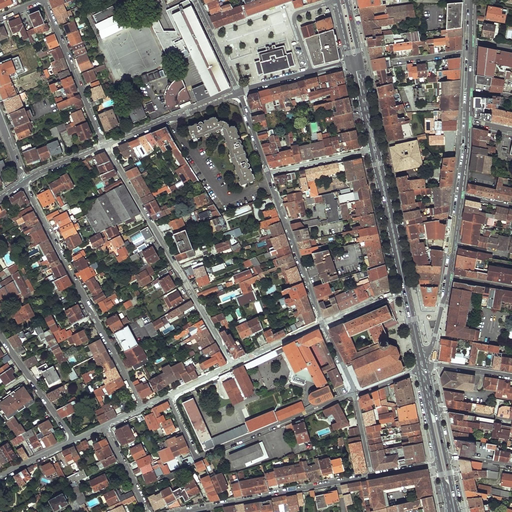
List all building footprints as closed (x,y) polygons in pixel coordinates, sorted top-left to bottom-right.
[(0,0),(0,9),(9,5),(6,0),(0,0)] [(50,0),(52,4),(53,9),(63,4),(62,0),(50,0)] [(63,4),(53,9),(55,13),(57,17),(67,12),(65,6),(66,5),(67,6),(69,5),(69,4),(76,1),(75,0),(74,0),(68,2),(63,4)] [(117,0),(119,3),(95,15),(98,22),(95,23),(103,39),(127,27),(119,10),(138,0),(117,0)] [(218,1),(209,5),(213,16),(233,8),(228,0),(226,0),(229,5),(221,8),(218,1)] [(255,0),(246,3),(243,5),(247,18),(293,0),(255,0)] [(357,0),(360,8),(384,5),(382,0),(357,0)] [(447,4),(446,30),(462,28),(462,16),(463,2),(447,4)] [(363,22),(390,19),(386,5),(386,4),(384,5),(360,8),(361,16),(363,22)] [(386,5),(390,19),(394,18),(398,18),(408,17),(406,6),(391,7),(391,4),(386,5)] [(192,5),(173,15),(180,31),(189,49),(205,84),(192,89),(198,102),(211,97),(231,87),(192,5)] [(247,18),(243,5),(233,8),(213,16),(210,17),(215,30),(247,18)] [(406,6),(408,17),(415,16),(414,5),(406,6)] [(488,6),(486,19),(504,22),(506,15),(502,15),(503,9),(500,8),(500,7),(497,7),(497,8),(488,6)] [(40,11),(30,15),(36,28),(45,24),(40,11)] [(67,12),(57,17),(58,21),(60,25),(70,21),(68,16),(71,15),(70,11),(67,12)] [(16,20),(9,23),(13,33),(22,29),(25,39),(29,37),(26,32),(19,14),(15,16),(16,20)] [(173,56),(175,60),(188,54),(186,50),(189,49),(180,31),(165,30),(158,17),(149,17),(168,58),(173,56)] [(331,18),(301,27),(305,38),(333,29),(331,18)] [(365,31),(366,37),(390,34),(390,31),(382,32),(381,28),(376,29),(376,26),(394,24),(394,22),(394,18),(390,19),(363,22),(365,31)] [(484,26),(482,36),(493,38),(492,41),(495,41),(498,25),(499,24),(495,23),(494,25),(485,23),(485,21),(483,21),(477,20),(477,24),(484,26)] [(74,21),(64,25),(68,35),(78,31),(74,21)] [(45,24),(36,28),(31,30),(32,34),(38,31),(40,34),(50,29),(47,23),(45,24)] [(8,37),(4,26),(0,28),(0,40),(8,37)] [(443,32),(443,33),(448,33),(448,37),(461,36),(462,31),(462,28),(446,30),(441,30),(441,32),(443,32)] [(333,29),(305,38),(314,66),(323,64),(340,60),(333,29)] [(78,31),(68,35),(73,46),(83,42),(78,31)] [(408,32),(410,42),(411,42),(421,41),(420,31),(408,32)] [(49,49),(59,45),(57,40),(54,34),(46,38),(48,41),(46,41),(49,49)] [(367,42),(368,48),(381,46),(385,46),(384,39),(395,38),(394,34),(390,34),(366,37),(367,42)] [(450,40),(450,49),(446,50),(446,52),(461,50),(461,42),(461,36),(448,37),(445,38),(445,42),(449,41),(449,40),(450,40)] [(433,39),(434,43),(434,46),(437,45),(444,45),(444,47),(446,46),(445,42),(445,38),(433,39)] [(411,42),(412,49),(413,56),(418,55),(417,46),(425,45),(425,44),(434,43),(433,39),(421,41),(411,42)] [(83,42),(73,46),(77,57),(87,53),(83,43),(86,42),(85,41),(83,42)] [(393,45),(393,48),(397,47),(397,49),(396,49),(396,51),(412,49),(411,42),(410,42),(405,43),(395,44),(393,45)] [(267,50),(258,52),(260,60),(255,61),(259,75),(264,74),(264,75),(290,68),(290,67),(295,65),(292,52),(286,53),(284,45),(276,47),(267,50)] [(369,51),(370,54),(382,53),(381,46),(368,48),(369,51)] [(60,47),(49,51),(49,50),(43,52),(38,54),(39,58),(52,53),(55,61),(64,57),(62,52),(60,47)] [(0,63),(0,86),(12,82),(10,77),(24,72),(18,57),(0,63)] [(64,57),(55,61),(56,64),(59,63),(61,67),(58,68),(59,73),(60,72),(69,69),(66,63),(64,57)] [(372,66),(373,71),(389,68),(391,68),(392,68),(391,57),(384,58),(371,60),(372,66)] [(448,63),(448,67),(441,67),(442,71),(443,70),(460,69),(460,63),(461,57),(443,60),(443,63),(448,63)] [(88,58),(79,61),(80,63),(79,63),(82,72),(94,67),(93,65),(92,66),(88,58)] [(427,77),(428,83),(438,82),(438,79),(437,71),(432,72),(431,61),(425,62),(426,64),(427,77)] [(407,64),(408,77),(413,76),(413,79),(415,78),(416,85),(419,84),(418,78),(417,67),(412,68),(412,63),(407,64)] [(101,66),(84,73),(88,83),(96,80),(93,71),(95,70),(97,72),(103,69),(105,72),(107,71),(105,64),(104,65),(101,66)] [(417,67),(418,78),(427,77),(426,64),(417,65),(417,67)] [(376,83),(379,98),(394,95),(399,94),(397,89),(393,89),(392,83),(393,83),(392,76),(387,77),(386,73),(390,72),(390,70),(389,68),(373,71),(374,75),(379,74),(381,82),(376,83)] [(69,69),(60,72),(63,80),(72,76),(70,72),(69,69)] [(448,74),(449,81),(459,80),(460,74),(460,69),(443,70),(443,74),(448,74)] [(147,74),(142,76),(144,83),(165,76),(163,70),(148,76),(147,74)] [(497,71),(496,78),(505,80),(505,76),(506,71),(503,70),(502,72),(497,71)] [(319,77),(322,84),(344,78),(343,74),(343,71),(336,72),(325,75),(319,77)] [(477,81),(480,84),(491,86),(492,78),(493,77),(477,75),(477,81)] [(54,83),(50,85),(53,92),(57,90),(55,86),(63,83),(65,87),(74,83),(73,80),(72,76),(63,80),(54,83)] [(172,83),(170,86),(172,87),(176,82),(182,79),(181,77),(179,78),(175,80),(172,83)] [(305,80),(307,89),(313,88),(313,86),(320,85),(318,77),(313,78),(305,80)] [(313,88),(314,92),(346,84),(345,82),(344,78),(322,84),(320,85),(313,86),(313,88)] [(491,86),(490,91),(503,92),(505,80),(496,78),(492,78),(491,86)] [(186,87),(182,79),(176,82),(172,87),(170,86),(168,85),(167,88),(166,90),(165,92),(165,94),(166,95),(166,96),(166,100),(166,105),(168,109),(179,104),(178,103),(178,102),(178,101),(177,99),(178,97),(178,96),(178,95),(179,93),(180,92),(180,91),(181,90),(182,90),(183,89),(184,88),(185,88),(186,87)] [(298,82),(301,95),(306,94),(308,100),(305,100),(306,103),(310,101),(310,99),(308,93),(307,89),(305,80),(301,81),(298,82)] [(442,95),(444,95),(459,94),(459,87),(459,80),(449,81),(444,82),(441,82),(442,95)] [(12,82),(0,86),(0,91),(4,100),(17,95),(12,82)] [(287,85),(291,100),(292,105),(293,107),(295,106),(293,97),(301,95),(298,82),(293,84),(287,85)] [(74,83),(65,87),(64,87),(68,95),(73,93),(78,91),(76,87),(74,83)] [(332,93),(334,97),(328,99),(329,102),(349,98),(347,90),(346,84),(314,92),(308,93),(310,99),(332,93)] [(100,85),(91,89),(95,101),(99,99),(105,97),(100,85)] [(281,87),(284,102),(291,100),(287,85),(284,86),(281,87)] [(187,91),(186,87),(185,88),(184,88),(183,89),(182,90),(181,90),(180,91),(180,92),(179,93),(178,95),(178,96),(178,97),(177,99),(178,101),(178,102),(178,103),(179,104),(182,103),(182,101),(181,100),(181,99),(181,98),(182,97),(182,95),(183,95),(183,94),(184,93),(185,92),(186,91),(187,91)] [(270,89),(273,100),(279,99),(282,109),(284,108),(285,112),(292,110),(291,107),(285,106),(285,105),(284,102),(281,87),(275,88),(270,89)] [(422,88),(414,88),(413,99),(425,100),(425,92),(422,92),(422,88)] [(259,92),(262,106),(265,114),(267,113),(264,102),(273,100),(270,89),(264,91),(259,92)] [(182,101),(182,103),(191,99),(187,91),(186,91),(185,92),(184,93),(183,94),(183,95),(182,95),(182,97),(181,98),(181,99),(181,100),(182,101)] [(251,108),(252,109),(262,106),(259,92),(250,95),(248,100),(251,108)] [(17,95),(4,100),(9,114),(11,114),(24,108),(22,101),(26,99),(24,93),(17,95)] [(69,99),(63,101),(57,104),(60,111),(62,110),(61,108),(81,100),(81,99),(79,94),(74,96),(69,99)] [(444,95),(444,107),(444,110),(458,110),(458,101),(459,94),(444,95)] [(381,106),(382,109),(404,104),(401,97),(399,97),(401,103),(396,104),(394,95),(379,98),(381,106)] [(492,98),(492,104),(496,105),(499,105),(501,97),(493,96),(492,98)] [(475,97),(475,107),(492,109),(492,104),(492,98),(475,97)] [(338,106),(339,111),(319,115),(320,119),(326,118),(333,116),(352,112),(350,105),(349,98),(329,102),(314,105),(316,111),(338,106)] [(84,107),(82,101),(75,103),(77,110),(84,107)] [(152,102),(146,105),(147,108),(149,112),(150,114),(156,111),(152,102)] [(141,104),(127,110),(132,123),(147,117),(145,113),(144,110),(141,104)] [(383,115),(384,117),(396,114),(395,110),(405,108),(404,104),(382,109),(383,114),(383,115)] [(492,109),(491,121),(511,125),(511,112),(496,109),(496,107),(496,105),(492,104),(492,109)] [(24,108),(11,114),(14,122),(19,120),(20,122),(30,118),(34,116),(31,109),(27,111),(26,107),(24,108)] [(475,107),(474,117),(483,119),(491,121),(492,109),(475,107)] [(82,109),(72,113),(75,122),(66,125),(67,128),(74,126),(87,120),(82,109)] [(112,110),(99,115),(106,131),(119,125),(112,110)] [(442,113),(442,120),(458,120),(458,116),(458,110),(444,110),(434,110),(434,113),(442,113)] [(334,119),(335,124),(354,120),(353,117),(352,112),(333,116),(334,119)] [(11,114),(9,114),(15,127),(31,121),(30,118),(20,122),(19,120),(14,122),(11,114)] [(256,129),(258,133),(269,131),(265,114),(252,116),(253,120),(254,122),(258,121),(263,120),(265,127),(262,128),(256,129)] [(385,122),(385,125),(410,120),(409,117),(398,120),(398,118),(399,118),(399,116),(397,116),(397,114),(396,114),(384,117),(385,122)] [(189,131),(190,134),(191,134),(193,139),(197,138),(197,139),(200,139),(199,137),(203,136),(211,133),(210,133),(215,131),(215,132),(222,129),(224,136),(225,138),(226,138),(227,140),(226,140),(229,149),(230,148),(231,151),(230,152),(232,157),(232,158),(234,164),(235,164),(236,167),(235,168),(236,170),(237,170),(238,173),(237,173),(238,176),(239,175),(240,178),(239,179),(242,185),(246,187),(248,183),(251,181),(252,182),(254,181),(254,180),(256,180),(255,178),(256,178),(255,175),(254,176),(253,172),(253,170),(252,170),(249,163),(250,163),(249,160),(248,160),(247,157),(248,156),(246,152),(245,152),(244,149),(245,149),(244,146),(243,146),(242,142),(241,139),(242,139),(241,137),(240,137),(239,134),(238,129),(237,129),(236,127),(234,128),(234,127),(232,128),(232,129),(231,129),(230,127),(230,126),(227,125),(227,123),(223,121),(222,122),(219,120),(218,122),(216,122),(217,121),(216,119),(215,119),(215,117),(213,118),(213,117),(208,119),(208,120),(206,120),(205,120),(203,121),(203,122),(196,124),(196,123),(193,124),(194,125),(191,126),(190,125),(189,126),(190,130),(189,131)] [(335,124),(337,134),(356,130),(355,127),(354,120),(335,124)] [(388,135),(389,141),(411,137),(409,127),(412,125),(410,120),(385,125),(388,135)] [(442,120),(443,130),(457,129),(457,127),(458,120),(442,120)] [(88,122),(76,127),(82,140),(93,136),(88,122)] [(27,123),(15,128),(20,140),(32,135),(27,123)] [(65,123),(57,126),(59,133),(68,130),(67,128),(66,125),(65,123)] [(57,126),(49,129),(54,136),(57,134),(59,133),(57,126)] [(152,133),(161,147),(165,154),(168,152),(164,145),(170,142),(176,151),(174,152),(183,166),(176,170),(183,180),(187,186),(200,180),(185,158),(176,144),(166,127),(159,130),(152,133)] [(474,133),(474,138),(490,141),(492,133),(488,132),(488,131),(476,128),(474,130),(474,133)] [(288,132),(295,162),(302,161),(299,146),(294,148),(292,138),(293,138),(291,129),(287,130),(288,132)] [(270,130),(269,131),(258,133),(259,137),(261,140),(269,139),(271,136),(272,135),(270,130)] [(338,137),(339,143),(344,142),(358,139),(357,135),(356,130),(337,134),(338,137)] [(280,154),(283,165),(290,163),(295,162),(288,132),(286,132),(287,135),(285,135),(288,150),(284,151),(278,135),(274,136),(280,154)] [(145,136),(153,148),(155,150),(159,147),(160,148),(161,147),(152,133),(148,134),(145,136)] [(330,138),(329,134),(327,134),(327,133),(322,135),(327,155),(334,154),(330,138)] [(320,142),(312,143),(315,158),(327,155),(322,135),(322,134),(318,135),(319,140),(320,139),(320,142)] [(138,138),(145,149),(147,152),(153,148),(145,136),(142,137),(138,138)] [(264,150),(267,157),(280,154),(274,136),(271,136),(269,139),(270,140),(264,141),(261,143),(264,150)] [(330,138),(334,154),(337,153),(335,144),(336,143),(337,148),(340,148),(339,143),(338,137),(330,138)] [(129,142),(134,151),(137,149),(136,147),(140,145),(142,147),(140,148),(142,152),(145,149),(138,138),(134,140),(129,142)] [(474,142),(474,146),(488,149),(487,151),(494,152),(496,153),(497,148),(489,147),(490,141),(474,138),(474,142)] [(344,142),(346,151),(351,150),(360,148),(359,143),(358,139),(344,142)] [(59,140),(48,144),(48,145),(52,155),(53,156),(63,152),(59,140)] [(390,147),(395,171),(423,166),(423,162),(430,161),(431,159),(430,159),(429,158),(425,155),(420,140),(418,140),(396,145),(396,146),(390,147)] [(119,146),(126,157),(135,152),(134,151),(129,142),(123,145),(119,146)] [(312,143),(299,146),(302,161),(315,158),(312,143)] [(35,148),(33,148),(31,144),(22,147),(27,159),(25,159),(27,164),(33,162),(33,164),(41,161),(35,148)] [(48,145),(38,149),(42,161),(50,157),(49,156),(52,155),(48,145)] [(471,167),(471,170),(491,173),(494,152),(487,151),(488,149),(474,146),(471,167)] [(95,156),(100,165),(110,161),(105,152),(98,155),(95,156)] [(269,162),(270,167),(276,166),(283,165),(280,154),(267,157),(269,162)] [(441,169),(441,174),(442,174),(441,187),(452,185),(454,172),(456,156),(444,158),(443,169),(441,169)] [(305,170),(310,189),(313,197),(321,195),(316,179),(346,173),(348,180),(352,180),(355,192),(340,195),(341,204),(347,203),(357,201),(371,198),(362,158),(305,170)] [(81,162),(86,171),(91,169),(86,160),(81,162)] [(99,165),(103,174),(115,169),(110,161),(100,165),(99,165)] [(99,165),(97,166),(100,173),(90,177),(91,179),(95,177),(101,175),(103,174),(99,165)] [(12,184),(5,168),(0,169),(0,173),(6,188),(12,184)] [(101,175),(103,180),(118,174),(115,169),(103,174),(101,175)] [(300,176),(303,189),(300,190),(299,187),(295,187),(295,188),(296,192),(300,191),(310,189),(305,170),(300,171),(302,176),(300,176)] [(131,179),(142,198),(152,193),(144,179),(149,176),(147,171),(140,175),(131,179)] [(285,184),(285,182),(292,180),(290,173),(274,177),(275,180),(276,183),(280,183),(280,185),(285,184)] [(49,185),(51,188),(56,198),(57,197),(56,193),(67,187),(68,190),(74,187),(67,174),(61,177),(62,179),(49,185)] [(397,177),(400,191),(413,190),(415,190),(422,189),(426,188),(425,179),(409,180),(408,180),(407,178),(407,175),(397,177)] [(121,180),(105,188),(107,192),(123,183),(121,180)] [(183,180),(176,184),(179,189),(187,186),(183,180)] [(81,207),(96,234),(99,232),(102,231),(115,225),(125,221),(134,216),(141,214),(123,184),(104,194),(101,196),(81,207)] [(468,184),(467,192),(472,193),(476,194),(478,186),(468,184)] [(142,198),(145,204),(155,200),(153,196),(162,192),(161,191),(170,187),(168,185),(160,189),(152,193),(142,198)] [(433,189),(436,207),(449,205),(450,196),(452,185),(441,187),(426,188),(422,189),(422,191),(423,194),(431,193),(431,189),(433,189)] [(478,186),(476,194),(483,196),(494,198),(496,190),(478,186)] [(496,190),(494,198),(502,200),(511,201),(511,194),(511,189),(502,187),(497,186),(496,190)] [(38,195),(44,206),(55,200),(54,199),(56,198),(51,188),(38,195)] [(10,198),(16,210),(29,203),(27,198),(24,192),(22,190),(10,198)] [(400,191),(403,205),(415,203),(413,190),(400,191)] [(289,206),(293,218),(298,217),(297,213),(300,212),(301,217),(306,215),(304,201),(308,200),(309,205),(332,199),(334,210),(329,210),(330,222),(344,219),(342,212),(341,204),(340,195),(339,191),(321,195),(313,197),(307,198),(289,202),(285,203),(283,203),(284,207),(289,206)] [(289,202),(307,198),(306,195),(301,196),(300,191),(296,192),(289,194),(287,194),(288,196),(289,202)] [(194,197),(197,207),(207,204),(208,207),(210,206),(215,204),(214,203),(207,192),(194,197)] [(56,198),(61,206),(67,203),(62,194),(57,197),(56,198)] [(353,205),(354,209),(358,208),(372,205),(371,198),(357,201),(357,204),(353,205)] [(465,205),(479,208),(487,209),(488,204),(484,203),(483,206),(480,205),(481,203),(476,202),(466,199),(465,205)] [(145,204),(152,215),(173,206),(172,203),(160,208),(155,200),(145,204)] [(403,205),(404,212),(421,210),(419,204),(419,202),(415,203),(403,205)] [(61,206),(64,212),(70,209),(67,203),(61,206)] [(152,215),(154,220),(171,213),(170,210),(178,206),(177,204),(173,206),(152,215)] [(210,206),(215,219),(222,217),(221,214),(215,204),(210,206)] [(342,212),(344,219),(353,218),(374,213),(372,205),(358,208),(359,213),(349,215),(348,210),(342,212)] [(430,208),(431,213),(426,213),(425,209),(421,210),(404,212),(406,219),(427,216),(428,215),(430,215),(432,215),(448,212),(449,209),(449,205),(436,207),(430,208)] [(465,205),(464,212),(489,217),(488,221),(487,224),(493,225),(495,218),(496,215),(486,213),(478,211),(479,208),(465,205)] [(17,214),(18,216),(19,218),(34,210),(31,206),(17,214)] [(498,206),(496,215),(495,218),(507,221),(510,209),(503,207),(498,206)] [(263,212),(265,217),(268,216),(277,213),(275,207),(263,212)] [(34,210),(19,218),(15,220),(16,223),(24,218),(26,221),(36,216),(35,213),(34,210)] [(56,217),(60,227),(71,222),(67,212),(56,217)] [(432,215),(433,221),(447,218),(448,216),(448,212),(432,215)] [(463,216),(463,220),(465,220),(481,224),(483,224),(484,220),(488,221),(489,217),(464,212),(463,216)] [(360,219),(361,226),(352,228),(353,230),(377,225),(374,213),(353,218),(353,221),(360,219)] [(26,221),(27,224),(23,226),(23,227),(20,228),(22,230),(24,229),(39,221),(38,218),(36,216),(26,221)] [(125,221),(127,224),(136,220),(134,216),(125,221)] [(263,222),(265,227),(280,222),(278,216),(269,219),(263,222)] [(406,219),(407,225),(424,222),(428,221),(427,216),(406,219)] [(173,226),(176,234),(187,230),(182,217),(169,222),(171,227),(173,226)] [(213,220),(217,232),(227,229),(226,226),(224,226),(222,220),(224,220),(222,217),(215,219),(213,220)] [(424,222),(427,237),(428,247),(429,251),(430,250),(432,249),(434,249),(443,251),(445,233),(447,218),(433,221),(429,221),(428,221),(424,222)] [(292,227),(293,230),(304,228),(328,223),(328,220),(321,221),(318,219),(301,222),(300,222),(291,224),(292,227)] [(463,231),(462,242),(487,247),(487,246),(489,238),(490,239),(490,236),(491,235),(492,231),(492,229),(488,228),(486,235),(484,235),(483,237),(479,236),(481,224),(465,220),(463,231)] [(24,229),(26,234),(31,232),(32,233),(42,228),(41,225),(39,221),(24,229)] [(61,228),(65,238),(77,232),(72,222),(61,228)] [(265,231),(267,230),(269,236),(260,239),(260,237),(257,238),(258,242),(266,240),(284,233),(283,229),(280,222),(265,227),(263,228),(265,231)] [(407,225),(410,239),(419,238),(427,237),(424,222),(407,225)] [(107,231),(111,237),(119,233),(115,225),(102,231),(103,232),(107,231)] [(342,233),(343,237),(362,233),(363,236),(378,233),(377,225),(353,230),(342,233)] [(154,236),(148,227),(141,231),(146,241),(154,236)] [(33,236),(36,242),(30,245),(31,248),(40,243),(48,239),(46,234),(42,228),(32,233),(28,235),(29,238),(33,236)] [(236,238),(243,236),(240,228),(234,231),(234,230),(225,234),(226,238),(234,235),(236,238)] [(295,236),(297,242),(309,240),(304,228),(293,230),(295,236)] [(174,234),(181,253),(194,249),(187,230),(176,234),(174,234)] [(90,238),(95,247),(103,243),(104,245),(109,243),(108,241),(105,236),(102,238),(100,234),(103,232),(102,231),(99,232),(96,234),(90,238)] [(509,252),(511,252),(511,235),(508,235),(508,236),(499,234),(499,233),(492,231),(491,235),(490,236),(490,239),(489,238),(487,246),(496,248),(496,249),(505,251),(507,244),(510,245),(509,252)] [(66,239),(71,249),(82,242),(78,233),(66,239)] [(272,241),(274,248),(270,249),(270,252),(289,245),(287,240),(284,233),(266,240),(268,243),(272,241)] [(358,237),(360,243),(361,242),(380,239),(378,233),(363,236),(358,237)] [(113,242),(120,256),(117,258),(119,263),(124,260),(125,260),(123,257),(130,253),(126,246),(130,244),(128,240),(125,242),(126,243),(125,244),(124,243),(120,235),(108,241),(109,243),(104,245),(106,247),(110,244),(110,243),(113,242)] [(299,246),(300,250),(318,246),(315,238),(309,240),(297,242),(299,246)] [(410,239),(414,254),(426,251),(428,251),(429,251),(428,247),(425,247),(424,242),(420,243),(419,238),(410,239)] [(40,243),(44,252),(42,253),(43,254),(39,256),(40,258),(42,256),(46,255),(54,250),(51,245),(48,239),(40,243)] [(365,256),(366,259),(364,261),(365,266),(367,267),(368,270),(385,264),(380,239),(361,242),(362,245),(360,247),(362,254),(365,256)] [(215,246),(218,253),(231,248),(229,241),(215,246)] [(289,245),(270,252),(265,254),(266,257),(277,253),(279,257),(292,253),(290,249),(289,245)] [(301,253),(302,255),(312,253),(322,251),(321,248),(320,249),(319,246),(318,246),(300,250),(301,253)] [(144,252),(149,262),(144,265),(144,266),(138,269),(140,272),(151,266),(161,260),(153,247),(144,252)] [(459,248),(458,254),(476,258),(477,251),(459,248)] [(196,256),(194,249),(181,253),(175,255),(176,258),(178,260),(189,257),(190,258),(196,256)] [(312,253),(318,269),(326,266),(325,264),(328,263),(329,265),(334,263),(329,249),(322,251),(312,253)] [(432,251),(431,259),(433,259),(432,265),(441,266),(442,257),(443,251),(434,249),(432,249),(430,250),(429,251),(428,251),(429,253),(432,251)] [(46,255),(48,259),(45,260),(46,264),(50,262),(59,258),(57,255),(54,250),(46,255)] [(416,263),(418,272),(440,273),(441,270),(441,266),(432,265),(430,265),(430,261),(429,261),(428,254),(426,254),(426,251),(414,254),(416,263)] [(477,251),(476,258),(478,259),(486,260),(486,259),(490,259),(490,258),(486,257),(487,254),(477,251)] [(131,256),(133,260),(140,256),(138,252),(131,256)] [(279,257),(273,259),(276,267),(294,260),(293,256),(292,253),(279,257)] [(458,254),(456,268),(483,272),(484,269),(474,268),(476,258),(458,254)] [(74,262),(79,271),(88,266),(85,261),(83,257),(82,257),(76,261),(74,262)] [(261,264),(256,257),(250,259),(254,267),(259,265),(261,264)] [(50,262),(52,265),(46,269),(47,270),(49,269),(61,263),(60,261),(59,258),(50,262)] [(276,267),(274,268),(275,271),(282,268),(283,271),(286,270),(296,266),(295,263),(294,260),(276,267)] [(81,274),(83,279),(80,281),(82,284),(86,281),(94,277),(94,276),(91,271),(93,270),(99,266),(97,262),(88,266),(79,271),(76,273),(78,276),(81,274)] [(54,270),(55,273),(48,276),(51,282),(55,280),(67,274),(64,269),(61,263),(49,269),(51,272),(54,270)] [(319,271),(320,275),(327,272),(326,270),(336,267),(335,265),(334,263),(329,265),(326,266),(318,269),(319,271)] [(19,269),(16,264),(4,271),(6,274),(7,276),(11,273),(12,275),(20,270),(19,269)] [(371,276),(373,282),(388,276),(385,264),(368,270),(357,273),(359,279),(371,276)] [(254,267),(259,274),(263,272),(259,265),(254,267)] [(487,273),(486,280),(499,282),(511,284),(511,268),(489,265),(487,273)] [(137,278),(142,286),(152,280),(149,276),(149,274),(154,271),(151,266),(140,272),(127,279),(129,282),(137,278)] [(286,270),(292,286),(302,282),(300,275),(296,266),(286,270)] [(320,275),(323,284),(329,282),(340,279),(336,267),(326,270),(327,272),(320,275)] [(154,274),(157,278),(168,272),(166,268),(154,274)] [(265,275),(275,271),(274,268),(263,272),(259,274),(259,275),(262,279),(266,278),(265,275)] [(456,268),(455,274),(469,277),(486,280),(487,273),(483,272),(456,268)] [(235,274),(239,283),(250,278),(248,274),(250,273),(248,269),(235,274)] [(0,303),(0,307),(31,291),(25,281),(23,276),(20,270),(12,275),(11,273),(7,276),(8,278),(2,282),(0,282),(0,296),(3,302),(0,303)] [(161,283),(166,291),(176,286),(170,276),(173,274),(171,270),(168,272),(157,278),(157,279),(153,282),(155,284),(158,282),(159,283),(161,283)] [(419,276),(419,279),(439,281),(440,277),(440,273),(418,272),(419,276)] [(55,280),(58,287),(55,289),(58,295),(64,292),(63,289),(72,284),(71,283),(67,274),(55,280)] [(197,278),(200,287),(211,283),(207,274),(197,278)] [(239,283),(244,294),(252,290),(250,284),(262,279),(259,275),(252,277),(250,278),(239,283)] [(360,302),(369,298),(366,292),(365,291),(364,292),(362,288),(369,285),(373,296),(377,295),(391,289),(388,276),(373,282),(371,283),(362,286),(355,289),(360,302)] [(86,281),(92,292),(100,287),(96,279),(95,279),(94,277),(86,281)] [(25,281),(31,291),(34,290),(28,279),(25,281)] [(290,291),(292,298),(288,299),(287,297),(280,300),(282,305),(285,304),(307,295),(305,289),(302,282),(292,286),(282,290),(283,294),(290,291)] [(323,284),(314,287),(318,299),(333,293),(329,282),(323,284)] [(454,285),(453,288),(454,288),(470,291),(471,291),(484,293),(485,287),(471,285),(454,282),(454,285)] [(205,296),(224,288),(222,285),(204,292),(205,296)] [(423,296),(425,305),(436,306),(437,296),(437,294),(438,287),(421,286),(423,296)] [(92,292),(95,298),(93,299),(95,303),(106,297),(100,287),(92,292)] [(484,293),(481,307),(487,308),(490,288),(485,287),(484,293)] [(468,306),(470,291),(454,288),(453,294),(452,301),(451,303),(449,319),(448,328),(447,335),(474,339),(476,329),(464,328),(468,306)] [(169,297),(174,307),(178,305),(178,304),(183,301),(176,289),(164,296),(166,299),(169,297)] [(335,296),(341,310),(352,305),(360,302),(355,289),(336,296),(335,296)] [(495,289),(491,308),(500,310),(504,290),(499,290),(495,289)] [(504,290),(500,310),(510,312),(511,312),(511,291),(504,290)] [(125,295),(128,301),(134,297),(131,292),(125,295)] [(318,299),(319,303),(335,296),(336,296),(335,292),(333,293),(318,299)] [(99,302),(104,312),(112,307),(109,302),(111,301),(110,299),(118,295),(116,293),(112,295),(99,302)] [(295,303),(298,310),(288,314),(291,319),(303,313),(312,308),(311,306),(310,303),(307,295),(285,304),(286,307),(295,303)] [(124,303),(126,308),(139,300),(138,297),(137,296),(134,297),(128,301),(124,303)] [(319,303),(324,317),(333,313),(341,310),(335,296),(319,303)] [(165,299),(171,309),(174,307),(169,297),(166,299),(165,299)] [(165,315),(168,320),(178,315),(179,317),(184,315),(183,311),(194,305),(191,300),(165,315)] [(344,323),(350,335),(369,327),(376,342),(388,338),(388,336),(384,326),(396,320),(394,312),(391,302),(376,308),(369,311),(368,313),(362,316),(344,323)] [(18,308),(9,313),(11,319),(15,317),(19,324),(34,315),(27,303),(22,306),(21,305),(17,307),(18,308)] [(66,311),(69,317),(81,310),(78,304),(66,311)] [(312,308),(303,313),(307,325),(311,323),(316,320),(315,317),(312,308)] [(69,317),(73,324),(85,317),(81,310),(69,317)] [(211,317),(214,323),(223,319),(226,318),(223,313),(211,317)] [(229,322),(234,319),(230,313),(226,316),(229,322)] [(51,329),(58,343),(72,336),(73,336),(70,330),(66,332),(64,328),(61,330),(59,325),(57,325),(51,314),(44,317),(49,326),(51,329)] [(107,319),(115,333),(124,327),(123,325),(129,322),(127,317),(121,321),(117,314),(107,319)] [(152,322),(156,329),(159,327),(160,329),(165,326),(164,325),(163,323),(168,320),(165,315),(152,322)] [(248,322),(253,333),(265,327),(260,317),(248,322)] [(237,327),(242,338),(253,333),(248,322),(246,319),(240,322),(241,325),(237,327)] [(185,330),(174,336),(176,339),(186,334),(189,335),(190,337),(207,328),(202,320),(194,325),(185,330)] [(145,325),(152,338),(159,334),(156,329),(152,322),(151,322),(145,325)] [(185,330),(194,325),(192,322),(183,327),(185,330)] [(334,339),(342,355),(357,350),(350,335),(344,323),(329,330),(334,339)] [(34,324),(23,330),(30,340),(39,335),(40,335),(34,324)] [(115,333),(125,352),(138,345),(128,325),(124,327),(115,333)] [(274,334),(276,340),(283,336),(287,335),(285,331),(287,330),(286,328),(274,334)] [(45,334),(52,347),(58,343),(51,329),(47,331),(40,335),(39,335),(40,337),(45,334)] [(232,406),(243,401),(232,377),(277,355),(277,354),(285,350),(295,373),(294,377),(315,385),(317,390),(313,392),(313,393),(312,393),(311,395),(310,396),(309,398),(310,400),(310,401),(311,402),(313,403),(315,404),(316,404),(317,404),(318,405),(334,398),(334,397),(335,396),(334,396),(331,389),(329,385),(330,385),(330,384),(327,385),(322,374),(328,371),(335,387),(344,383),(334,362),(319,329),(235,369),(219,377),(220,379),(232,406)] [(265,332),(269,343),(273,341),(276,340),(274,334),(272,329),(265,332)] [(12,344),(15,348),(22,345),(23,344),(19,338),(25,335),(23,330),(8,339),(12,344)] [(72,336),(77,345),(88,339),(83,330),(73,336),(72,336)] [(220,332),(235,359),(247,354),(239,340),(236,342),(235,340),(231,333),(228,334),(225,330),(220,332)] [(202,345),(203,347),(205,349),(208,347),(216,343),(211,334),(198,342),(200,346),(202,345)] [(358,378),(361,385),(360,387),(361,388),(363,385),(370,382),(371,384),(372,383),(372,381),(378,379),(378,380),(380,380),(379,378),(386,376),(387,377),(388,376),(388,375),(391,374),(391,375),(392,375),(393,373),(400,370),(402,371),(403,370),(402,369),(402,368),(403,367),(404,367),(404,366),(403,366),(401,361),(402,359),(402,358),(400,359),(397,358),(399,355),(400,355),(401,354),(398,353),(396,348),(397,346),(396,346),(395,347),(390,346),(388,338),(376,342),(357,350),(342,355),(348,367),(350,366),(353,364),(355,369),(358,378)] [(441,338),(438,360),(456,363),(465,364),(466,359),(455,357),(456,351),(457,341),(441,338)] [(90,347),(93,355),(86,359),(87,360),(94,357),(107,350),(104,345),(101,339),(81,349),(82,351),(90,347)] [(459,343),(467,345),(467,347),(472,348),(473,342),(460,339),(459,343)] [(473,342),(472,348),(469,364),(474,365),(478,348),(498,352),(499,346),(473,342)] [(52,347),(56,354),(62,350),(58,343),(52,347)] [(125,352),(135,370),(142,367),(144,365),(150,362),(140,343),(138,345),(125,352)] [(208,347),(213,355),(220,351),(216,343),(208,347)] [(15,348),(20,355),(27,351),(22,345),(15,348)] [(56,354),(61,364),(63,363),(61,360),(66,357),(62,350),(56,354)] [(94,357),(100,366),(103,365),(112,360),(109,355),(107,350),(94,357)] [(195,365),(200,373),(204,371),(203,369),(219,362),(221,366),(227,363),(220,351),(213,355),(195,365)] [(5,363),(11,360),(8,354),(2,358),(5,363)] [(26,364),(29,368),(41,361),(38,354),(24,361),(26,364)] [(511,358),(502,357),(499,369),(507,370),(511,371),(511,358)] [(103,365),(107,372),(115,367),(114,364),(112,360),(103,365)] [(171,367),(177,378),(177,379),(182,376),(186,383),(188,382),(193,379),(186,367),(183,363),(182,361),(171,367)] [(160,375),(165,383),(170,381),(170,382),(177,378),(171,367),(170,364),(162,369),(164,373),(160,375)] [(186,367),(193,379),(196,378),(198,377),(195,370),(196,369),(192,364),(186,367)] [(0,374),(1,376),(11,369),(8,365),(0,369),(0,374)] [(142,367),(155,392),(166,386),(165,383),(160,375),(152,380),(144,365),(142,367)] [(43,371),(50,385),(63,378),(61,375),(59,376),(53,366),(43,371)] [(106,372),(109,378),(99,383),(101,387),(121,377),(118,372),(115,367),(107,372),(106,372)] [(0,377),(1,377),(7,385),(16,379),(12,374),(15,372),(12,368),(11,369),(1,376),(0,375),(0,377)] [(67,371),(72,381),(79,378),(73,368),(72,368),(67,371)] [(464,373),(445,370),(440,377),(442,385),(474,390),(476,375),(464,373)] [(82,375),(86,382),(86,383),(92,380),(88,372),(82,375)] [(107,399),(102,390),(106,388),(110,394),(114,392),(113,390),(116,388),(118,389),(120,387),(120,386),(124,384),(121,377),(101,387),(94,391),(103,409),(109,420),(114,418),(118,416),(114,409),(111,403),(105,406),(103,401),(107,399)] [(394,387),(399,407),(415,403),(413,392),(410,377),(390,385),(391,388),(394,387)] [(499,380),(499,379),(491,378),(486,377),(485,388),(493,389),(497,390),(499,380)] [(499,380),(497,390),(496,396),(502,397),(503,393),(508,394),(508,398),(511,398),(511,387),(510,387),(511,383),(505,382),(505,381),(499,380)] [(133,383),(142,398),(153,393),(148,383),(145,384),(144,382),(139,385),(137,381),(133,383)] [(7,423),(12,430),(13,429),(19,425),(14,417),(15,417),(14,415),(34,401),(23,385),(12,392),(11,391),(6,393),(8,395),(0,400),(0,412),(7,422),(7,423)] [(47,394),(52,401),(63,396),(61,391),(67,388),(66,385),(47,394)] [(373,396),(376,408),(377,407),(383,405),(387,405),(391,406),(394,406),(398,407),(397,404),(388,403),(386,396),(389,395),(387,386),(376,391),(377,393),(379,393),(380,395),(373,396)] [(445,395),(445,399),(463,401),(464,393),(444,390),(445,395)] [(360,399),(363,413),(373,409),(376,408),(373,396),(372,393),(366,395),(361,397),(360,399)] [(183,402),(205,451),(216,447),(212,438),(193,398),(183,402)] [(446,403),(447,407),(462,409),(470,411),(470,406),(476,407),(477,403),(463,401),(445,399),(446,403)] [(111,403),(114,409),(118,407),(114,400),(110,402),(111,403)] [(58,410),(62,417),(75,410),(72,404),(76,402),(75,401),(67,405),(58,410)] [(168,412),(171,411),(167,401),(153,408),(159,423),(162,422),(165,420),(163,416),(161,417),(159,412),(166,408),(168,412)] [(246,424),(250,433),(278,421),(284,419),(302,411),(298,402),(275,411),(273,409),(245,421),(246,424)] [(330,407),(323,410),(326,417),(332,414),(336,422),(331,424),(333,430),(350,424),(339,403),(330,407)] [(393,412),(394,421),(396,421),(418,417),(416,410),(415,403),(399,407),(398,407),(399,417),(396,418),(394,406),(391,406),(393,412)] [(476,407),(476,412),(484,413),(493,414),(494,406),(477,403),(476,407)] [(377,407),(381,424),(387,423),(392,422),(394,421),(393,412),(389,413),(387,405),(383,405),(377,407)] [(499,408),(498,415),(503,416),(510,417),(511,406),(506,405),(502,406),(499,408)] [(109,420),(103,409),(96,413),(101,424),(105,422),(109,420)] [(364,421),(366,427),(376,425),(373,409),(363,413),(364,421)] [(450,418),(451,423),(470,427),(474,427),(479,428),(483,429),(485,429),(489,430),(492,430),(494,422),(495,419),(491,418),(476,416),(448,412),(450,418)] [(144,417),(150,430),(157,428),(159,427),(153,413),(144,417)] [(397,426),(419,422),(418,420),(418,417),(396,421),(397,426)] [(56,431),(49,419),(39,424),(42,432),(37,434),(40,439),(56,431)] [(163,429),(165,434),(167,433),(167,434),(176,430),(170,419),(162,423),(162,422),(159,423),(160,425),(163,424),(164,428),(163,429)] [(302,426),(299,427),(297,426),(298,429),(299,429),(301,436),(303,435),(304,440),(310,438),(305,421),(301,423),(302,426)] [(297,426),(295,422),(292,423),(294,431),(299,444),(311,440),(310,438),(304,440),(303,435),(301,436),(299,429),(298,429),(297,426)] [(393,432),(394,434),(408,431),(420,429),(419,425),(419,422),(397,426),(393,427),(388,428),(388,432),(392,431),(393,432)] [(494,422),(492,430),(491,437),(499,438),(501,425),(501,423),(494,422)] [(286,426),(288,433),(294,431),(292,423),(286,426)] [(451,427),(452,430),(469,433),(470,427),(451,423),(451,427)] [(22,434),(26,432),(20,424),(19,425),(13,429),(18,436),(22,434)] [(116,430),(123,445),(127,443),(135,440),(128,424),(116,430)] [(212,438),(216,447),(250,433),(246,424),(212,438)] [(367,430),(367,433),(381,430),(380,424),(376,425),(366,427),(367,430)] [(501,425),(499,438),(498,439),(508,441),(509,438),(511,427),(501,425)] [(22,434),(26,440),(29,438),(34,448),(42,444),(40,439),(37,434),(34,427),(26,432),(22,434)] [(350,436),(359,434),(358,427),(350,429),(350,430),(350,433),(349,433),(350,436)] [(368,436),(368,439),(381,436),(380,433),(388,432),(388,428),(381,430),(367,433),(368,436)] [(453,434),(454,438),(465,440),(465,436),(468,436),(469,433),(452,430),(453,434)] [(40,439),(42,444),(44,449),(51,445),(57,442),(54,436),(57,434),(56,431),(40,439)] [(153,437),(155,441),(165,437),(164,433),(153,437)] [(10,440),(14,446),(26,440),(22,434),(18,436),(15,437),(10,440)] [(402,442),(402,443),(394,445),(394,447),(423,441),(422,438),(421,434),(409,436),(410,441),(402,442)] [(167,443),(168,447),(171,446),(184,440),(182,435),(176,438),(175,436),(168,440),(169,442),(167,443)] [(369,442),(370,445),(382,442),(385,442),(384,436),(381,436),(368,439),(369,442)] [(348,439),(355,474),(358,473),(367,471),(364,456),(362,443),(360,437),(348,439)] [(465,440),(454,438),(456,449),(457,455),(474,457),(475,448),(477,449),(477,447),(476,447),(476,441),(470,440),(465,440)] [(94,445),(96,450),(109,445),(107,442),(106,439),(94,445)] [(69,448),(75,461),(77,459),(83,457),(81,453),(79,454),(78,452),(84,448),(85,450),(90,448),(86,440),(81,443),(82,444),(75,447),(75,445),(69,448)] [(171,446),(175,456),(183,452),(184,454),(190,452),(184,440),(171,446)] [(247,466),(263,460),(269,457),(263,441),(258,443),(229,455),(235,468),(245,463),(247,466)] [(372,456),(375,470),(388,467),(426,460),(424,452),(423,441),(394,447),(371,452),(372,456)] [(371,448),(371,452),(394,447),(394,445),(387,446),(387,445),(383,446),(382,442),(370,445),(370,446),(371,448)] [(0,448),(8,461),(17,456),(8,443),(0,448)] [(495,450),(493,459),(496,460),(499,460),(500,451),(498,450),(498,448),(498,447),(496,447),(496,445),(490,444),(487,443),(486,448),(495,450)] [(130,449),(135,459),(146,454),(141,444),(130,449)] [(96,450),(100,459),(95,461),(96,463),(114,455),(112,450),(109,445),(96,450)] [(158,451),(162,459),(163,461),(166,459),(175,456),(171,446),(168,447),(159,451),(158,451)] [(0,447),(0,466),(8,461),(0,448),(0,447)] [(18,451),(24,460),(28,459),(29,458),(23,448),(18,451)] [(63,451),(69,465),(75,462),(75,461),(69,448),(66,450),(63,451)] [(500,451),(499,460),(504,461),(508,462),(510,452),(505,451),(506,449),(501,449),(501,451),(500,451)] [(102,462),(104,466),(116,460),(116,458),(114,455),(96,463),(97,464),(99,463),(102,462)] [(136,460),(139,468),(142,467),(150,463),(153,462),(150,455),(136,460)] [(183,459),(186,466),(194,463),(191,455),(183,459)] [(312,465),(316,481),(318,481),(321,480),(319,475),(323,475),(319,460),(318,456),(316,456),(316,458),(315,458),(316,464),(312,465)] [(195,463),(199,472),(207,469),(206,467),(210,465),(207,458),(195,463)] [(319,460),(323,475),(333,472),(331,461),(330,458),(319,460)] [(331,461),(333,472),(334,473),(345,470),(342,458),(331,461)] [(154,470),(160,467),(165,465),(163,461),(162,459),(158,460),(160,464),(159,464),(152,467),(150,463),(142,467),(144,474),(154,470)] [(160,467),(165,475),(172,472),(166,459),(163,461),(165,465),(160,467)] [(303,461),(307,478),(311,477),(312,482),(313,482),(316,481),(312,465),(308,466),(306,461),(305,461),(304,459),(303,460),(303,461)] [(459,459),(462,472),(473,470),(478,471),(477,462),(459,459)] [(295,468),(298,479),(307,478),(303,461),(294,463),(294,465),(295,468)] [(53,465),(61,481),(66,478),(66,477),(63,472),(58,462),(53,465)] [(15,476),(20,486),(26,482),(25,481),(31,477),(29,472),(34,470),(34,468),(38,466),(37,464),(31,466),(26,469),(15,476)] [(63,472),(66,477),(80,471),(77,465),(63,472)] [(284,467),(288,481),(298,479),(295,468),(294,465),(284,467)] [(275,472),(278,483),(288,481),(284,467),(274,469),(275,472)] [(70,485),(71,489),(79,485),(81,484),(79,481),(87,477),(83,469),(80,471),(66,477),(66,478),(68,482),(71,480),(73,483),(70,485)] [(428,469),(392,476),(372,480),(366,481),(370,499),(371,506),(372,511),(386,507),(397,505),(417,499),(432,494),(430,483),(428,469)] [(142,475),(146,484),(157,480),(154,470),(144,474),(142,475)] [(239,483),(243,495),(258,492),(269,490),(268,486),(265,476),(246,480),(243,470),(236,472),(239,483)] [(462,472),(463,479),(474,477),(475,477),(475,478),(487,477),(488,470),(485,470),(482,470),(478,471),(473,470),(462,472)] [(487,477),(498,479),(499,472),(493,471),(488,470),(487,477)] [(165,475),(168,481),(179,477),(176,471),(172,472),(165,475)] [(265,476),(268,486),(278,483),(275,472),(265,474),(265,476)] [(210,475),(215,489),(217,493),(221,491),(222,492),(224,491),(224,490),(228,488),(221,473),(215,476),(214,474),(210,475)] [(229,474),(235,497),(239,496),(243,495),(239,483),(234,484),(231,473),(229,474)] [(90,481),(95,491),(110,484),(105,474),(90,481)] [(201,478),(207,492),(215,489),(210,475),(209,474),(201,478)] [(511,475),(504,474),(501,485),(511,486),(511,475)] [(463,479),(466,490),(477,491),(474,477),(463,479)] [(185,489),(189,497),(200,492),(196,483),(194,479),(183,484),(185,489)] [(349,484),(350,491),(359,489),(360,497),(361,497),(363,511),(366,511),(366,507),(365,500),(361,481),(355,483),(349,484)] [(370,499),(366,481),(364,481),(361,481),(365,500),(370,499)] [(341,485),(347,511),(349,511),(348,504),(349,504),(347,496),(351,495),(350,491),(349,484),(345,485),(341,485)] [(71,489),(80,505),(85,503),(87,502),(79,485),(71,489)] [(105,494),(110,505),(120,501),(121,502),(134,496),(132,492),(125,495),(124,494),(121,496),(119,493),(121,493),(119,490),(118,491),(116,487),(114,488),(115,489),(105,494)] [(161,493),(168,506),(174,503),(173,501),(177,499),(173,491),(171,487),(161,492),(161,493)] [(173,491),(177,499),(183,496),(186,502),(190,499),(189,497),(185,489),(182,491),(180,488),(173,491)] [(207,492),(210,501),(217,500),(220,500),(217,493),(215,489),(207,492)] [(491,489),(490,495),(493,496),(500,497),(501,491),(491,489)] [(316,497),(318,509),(328,506),(327,503),(339,501),(336,490),(331,491),(331,493),(316,496),(316,497)] [(466,490),(468,498),(481,497),(488,499),(488,498),(487,497),(488,495),(486,494),(482,493),(478,493),(477,492),(477,491),(466,490)] [(501,491),(500,497),(506,498),(510,499),(511,493),(501,491)] [(49,500),(55,511),(69,504),(63,493),(49,500)] [(149,497),(155,510),(160,507),(161,509),(168,506),(161,493),(155,496),(155,495),(149,497)] [(297,495),(287,497),(289,511),(299,509),(298,505),(297,495)] [(397,505),(398,511),(404,511),(404,509),(422,505),(423,508),(417,509),(418,511),(435,511),(436,511),(434,504),(432,495),(417,499),(397,505)] [(125,511),(122,505),(127,503),(128,504),(136,500),(134,496),(121,502),(106,509),(106,511),(110,508),(111,510),(110,511),(125,511)] [(287,496),(272,498),(272,500),(274,511),(276,511),(280,511),(285,510),(285,511),(289,511),(287,497),(287,496)] [(469,503),(470,508),(483,505),(481,497),(468,498),(469,503)] [(245,511),(274,511),(272,500),(244,504),(245,511)] [(80,505),(83,511),(88,511),(87,509),(88,509),(85,503),(80,505)]
